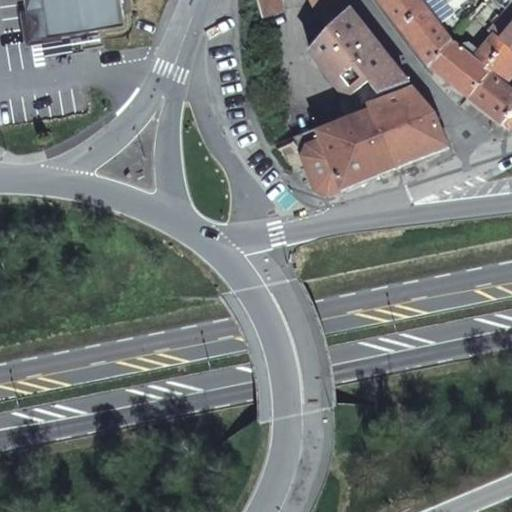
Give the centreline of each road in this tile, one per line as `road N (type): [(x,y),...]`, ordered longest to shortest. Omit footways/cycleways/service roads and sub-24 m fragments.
road 1 (secondary): [(0,436),(511,331)]
road 2 (secondary): [(511,276),(0,379)]
road 3 (residential): [(265,511),(283,473),(291,418),(281,347),(252,286),(211,241)]
road 4 (residential): [(255,235),(240,164),(208,118),(194,15)]
road 5 (residential): [(511,142),(461,111),(366,0)]
road 6 (residential): [(354,219),(511,152)]
road 7 (secondary): [(511,198),(354,219)]
road 8 (residential): [(165,83),(110,139),(53,179)]
road 9 (residential): [(174,222),(165,83)]
road 10 (residential): [(174,222),(125,191),(53,179)]
